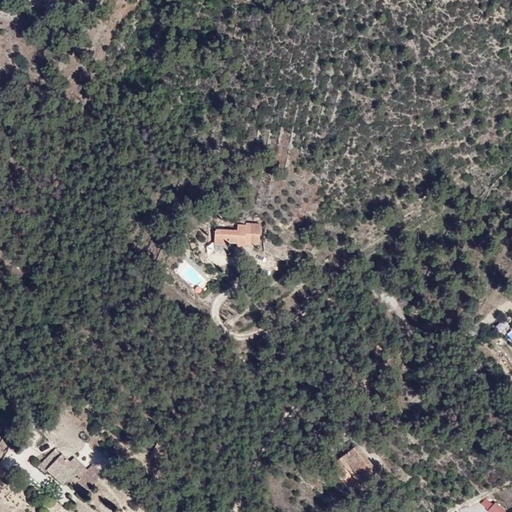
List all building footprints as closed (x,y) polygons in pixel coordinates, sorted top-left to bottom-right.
[(254,255),(253,223),(199,222),(196,251),(254,255)] [(511,312),(494,330),(511,344),(511,312)] [(340,459),(364,490),(381,477),(357,446),(340,459)] [(60,455),(47,470),(62,482),(71,472),(88,487),(103,470),(92,461),(86,467),(74,457),(70,463),(65,459),(60,455)] [(487,510),(488,511),(506,511),(496,502),(487,510)]
